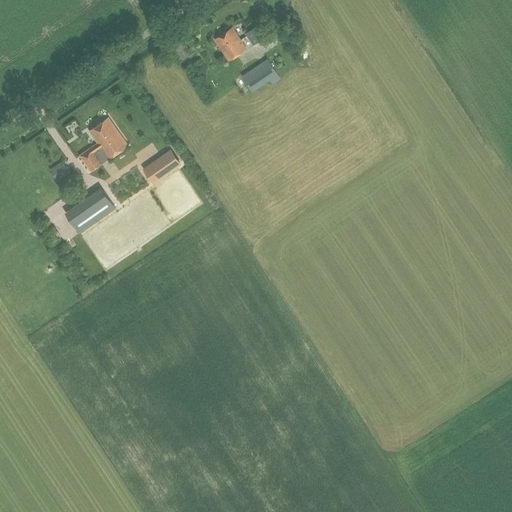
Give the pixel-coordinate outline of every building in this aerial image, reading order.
[(245,32),(253,44),(267,35),(259,23),(245,32)] [(215,38),(229,60),(246,48),(232,27),(215,38)] [(233,80),(246,100),(263,89),(261,85),(277,74),(266,58),(233,80)] [(80,154),(91,170),(128,144),(108,116),(89,130),(98,142),(80,154)] [(148,166),(152,172),(149,175),(153,181),(174,166),(180,163),(171,150),(148,166)] [(49,169),(56,180),(70,172),(63,161),(49,169)] [(67,214),(80,232),(116,207),(103,189),(67,214)]
